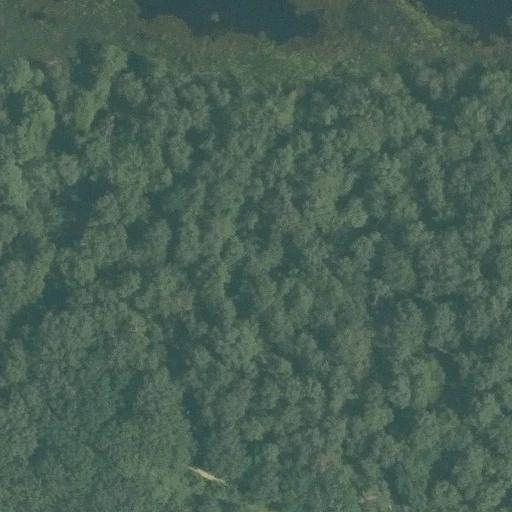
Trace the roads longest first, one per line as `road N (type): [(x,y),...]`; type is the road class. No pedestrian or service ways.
road 1 (track): [(0,360),(190,501),(241,511)]
road 2 (track): [(333,511),(479,462)]
